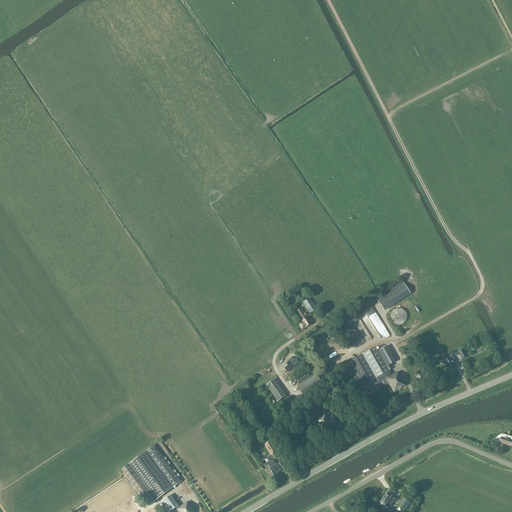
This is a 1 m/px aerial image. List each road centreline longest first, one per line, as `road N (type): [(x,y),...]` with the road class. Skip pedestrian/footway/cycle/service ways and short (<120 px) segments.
road 1 (track): [(386,115),(482,280),(477,296),(391,343)]
road 2 (unclassified): [(246,511),(422,412),(511,375)]
road 3 (unclassified): [(312,511),(447,441),(511,466)]
road 4 (track): [(511,50),(386,115)]
road 5 (track): [(327,0),(386,115)]
road 6 (track): [(348,357),(377,341),(391,343),(422,412)]
